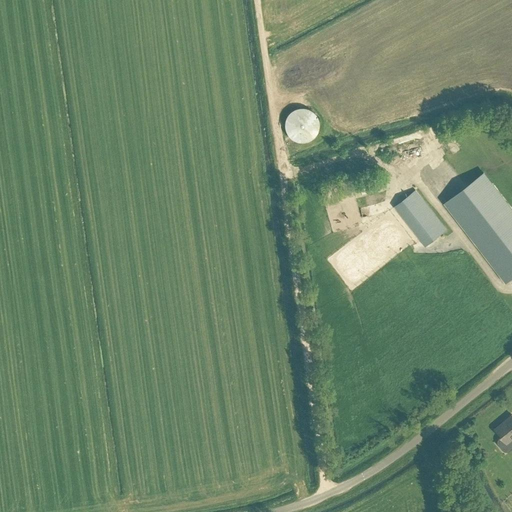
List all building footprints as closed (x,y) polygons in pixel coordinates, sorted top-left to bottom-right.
[(362,70),(378,64),(375,56),(359,63),(362,70)] [(511,209),(483,172),(445,202),(507,281),(511,277),(511,209)] [(416,190),(396,204),(427,244),(446,229),(416,190)] [(511,398),(501,403),(505,413),(511,410),(511,398)] [(511,414),(495,428),(502,436),(499,437),(498,440),(498,443),(499,445),(502,450),(505,451),(508,452),(510,450),(511,448),(511,414)]
